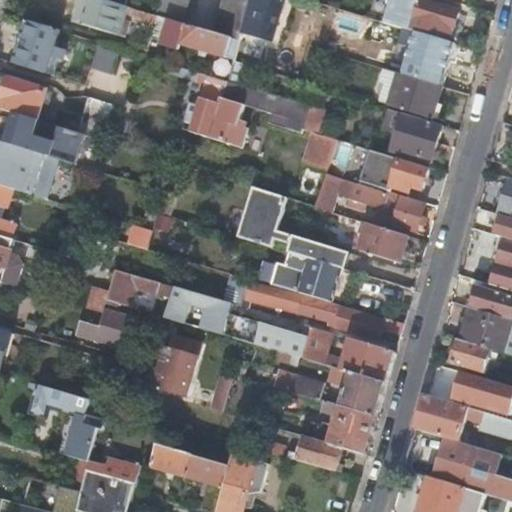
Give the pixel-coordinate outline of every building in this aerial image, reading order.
[(124,16),(154,25),(157,14),(156,14),(124,4),(109,0),(89,0),(84,22),(123,34),(124,28),(121,27),(124,16)] [(159,0),(156,14),(157,14),(181,22),(186,0),(159,0)] [(222,0),(213,31),(231,37),(238,39),(244,18),(249,0),(222,0)] [(249,0),(244,18),(276,27),(280,11),(273,9),(275,0),(249,0)] [(420,0),(412,29),(415,30),(450,41),(453,28),(455,29),(460,11),(421,0),(420,0)] [(154,25),(153,28),(163,31),(162,35),(225,55),(227,47),(231,37),(213,31),(181,22),(157,14),(154,25)] [(25,19),(13,62),(47,72),(53,56),(62,59),(65,48),(56,45),(60,30),(25,19)] [(403,73),(441,85),(454,42),(450,41),(415,30),(403,73)] [(231,37),(227,47),(235,50),(238,39),(231,37)] [(235,50),(233,60),(248,65),(253,43),(238,39),(235,50)] [(112,72),(120,48),(98,41),(91,65),(112,72)] [(228,81),(247,87),(253,66),(248,65),(233,60),(228,81)] [(300,132),(301,128),(308,105),(247,87),(228,81),(170,63),(168,71),(204,83),(198,104),(188,101),(183,120),(192,123),(190,130),(242,147),(248,127),(245,126),(246,120),(240,119),(245,104),(271,112),(269,122),(300,132)] [(400,72),(384,67),(380,78),(386,80),(380,101),(432,117),(441,85),(403,73),(400,72)] [(13,111),(38,119),(47,88),(9,76),(3,97),(4,97),(1,107),(13,111)] [(89,96),(78,132),(86,134),(105,140),(116,104),(89,96)] [(301,128),(311,131),(312,131),(318,108),(308,105),(301,128)] [(432,161),(443,124),(404,113),(390,108),(384,128),(398,133),(393,150),(432,161)] [(13,111),(3,141),(17,145),(21,134),(77,151),(74,162),(78,164),(86,134),(78,132),(38,119),(13,111)] [(302,161),(328,169),(329,164),(335,145),(336,139),(312,131),(311,131),(302,161)] [(21,134),(17,145),(43,153),(74,162),(77,151),(21,134)] [(0,182),(32,192),(43,153),(17,145),(3,141),(2,141),(0,147),(0,182)] [(422,190),(429,168),(400,159),(369,149),(359,180),(388,190),(391,191),(392,187),(405,191),(407,185),(422,190)] [(326,174),(317,206),(331,210),(336,194),(349,198),(347,204),(364,209),(365,203),(377,207),(373,218),(391,224),(398,200),(400,194),(391,191),(388,190),(388,193),(326,174)] [(511,178),(508,177),(497,214),(501,215),(511,218),(511,178)] [(342,267),(346,269),(351,252),(278,229),(288,197),(254,186),(238,236),(260,242),(273,246),(276,238),(291,243),(289,251),(342,267)] [(159,210),(158,211),(168,214),(174,193),(164,190),(159,210)] [(391,224),(417,232),(419,224),(426,226),(428,220),(421,218),(427,202),(400,194),(398,200),(391,224)] [(146,227),(153,229),(158,211),(159,210),(152,208),(146,227)] [(511,218),(501,215),(496,235),(505,238),(511,239),(511,218)] [(0,234),(9,237),(12,225),(0,221),(0,234)] [(401,262),(408,235),(368,222),(360,249),(401,262)] [(127,242),(147,248),(153,229),(146,227),(133,223),(127,242)] [(77,256),(85,229),(68,224),(60,252),(77,256)] [(0,273),(2,265),(7,267),(11,253),(15,238),(9,237),(0,234),(0,273)] [(511,291),(511,239),(505,238),(491,285),(511,291)] [(279,287),(332,302),(342,267),(289,251),(286,264),(285,263),(278,287),(279,287)] [(0,280),(17,285),(18,285),(24,263),(19,256),(11,253),(7,267),(2,265),(0,273),(0,280)] [(272,285),(278,287),(285,263),(277,261),(270,284),(272,285)] [(141,288),(155,291),(158,281),(116,268),(109,291),(107,298),(130,305),(134,292),(136,286),(141,288)] [(225,300),(241,305),(249,278),(233,273),(225,300)] [(381,327),(401,333),(404,323),(332,302),(279,287),(278,287),(272,285),(270,284),(249,278),(241,305),(248,307),(251,298),(311,314),(331,320),(330,324),(378,338),(381,327)] [(155,291),(172,296),(175,286),(158,281),(155,291)] [(104,311),(107,298),(109,291),(94,286),(88,306),(104,311)] [(167,316),(244,339),(277,349),(298,356),(303,357),(311,327),(305,325),(302,336),(219,311),(223,299),(175,286),(172,296),(167,316)] [(511,296),(478,286),(471,307),(511,319),(511,296)] [(45,293),(41,307),(56,312),(60,298),(45,293)] [(503,354),(511,324),(511,319),(471,307),(461,341),(492,350),(503,354)] [(127,356),(137,317),(107,309),(102,324),(83,319),(80,333),(123,345),(121,354),(127,356)] [(311,327),(303,357),(324,363),(332,333),(311,327)] [(157,345),(146,382),(180,392),(190,356),(197,358),(202,341),(174,334),(169,348),(157,345)] [(340,369),(387,383),(396,352),(349,338),(340,369)] [(485,373),(492,350),(461,341),(458,340),(451,363),(485,373)] [(298,356),(277,349),(275,358),(296,364),(298,356)] [(344,396),(341,405),(377,415),(387,383),(340,369),(331,366),(328,378),(347,384),(345,390),(340,388),(338,394),(344,396)] [(279,370),(274,386),(320,399),(325,383),(279,370)] [(224,371),(213,408),(223,411),(234,375),(234,374),(224,371)] [(511,408),(511,387),(479,377),(476,388),(472,403),(510,415),(511,408)] [(86,415),(91,398),(38,383),(31,410),(49,416),(52,405),(86,415)] [(444,438),(459,442),(465,419),(475,421),(478,411),(425,395),(415,429),(444,438)] [(318,424),(314,438),(342,447),(366,454),(377,415),(341,405),(325,400),(322,409),(338,414),(335,424),(322,420),(321,425),(318,424)] [(475,421),(480,423),(483,413),(478,411),(475,421)] [(511,439),(511,421),(483,413),(480,423),(478,429),(511,439)] [(291,450),(290,456),(335,470),(342,447),(314,438),(304,435),(299,452),(291,450)] [(444,438),(432,478),(466,489),(511,502),(511,479),(496,475),(502,455),(459,442),(444,438)] [(272,441),(269,450),(283,455),(286,445),(272,441)] [(194,454),(157,444),(152,464),(188,475),(194,454)] [(233,452),(230,464),(224,485),(222,493),(216,511),(242,511),(250,487),(261,491),(269,463),(233,452)] [(230,464),(194,454),(188,475),(203,479),(200,487),(222,493),(224,485),(230,464)] [(79,503),(77,509),(82,510),(88,511),(126,511),(140,465),(109,456),(107,464),(90,459),(89,461),(83,486),(82,491),(79,503)] [(83,486),(89,461),(75,457),(68,487),(82,491),(83,486)] [(459,511),(466,489),(432,478),(427,477),(417,511),(459,511)] [(79,503),(82,491),(68,487),(62,486),(55,511),(76,511),(77,509),(79,503)] [(49,511),(0,498),(0,511),(49,511)]
